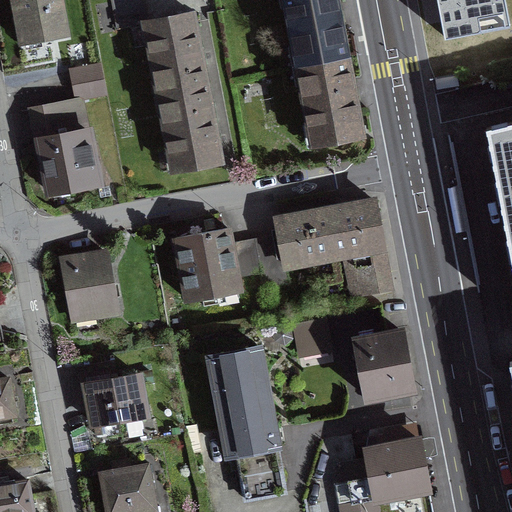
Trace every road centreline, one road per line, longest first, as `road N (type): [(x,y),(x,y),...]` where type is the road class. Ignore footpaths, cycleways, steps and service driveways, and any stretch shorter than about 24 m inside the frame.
road 1 (residential): [(20,234),(412,164)]
road 2 (secondary): [(412,164),(481,511)]
road 3 (residential): [(20,234),(71,511)]
road 4 (secondary): [(380,0),(404,119)]
